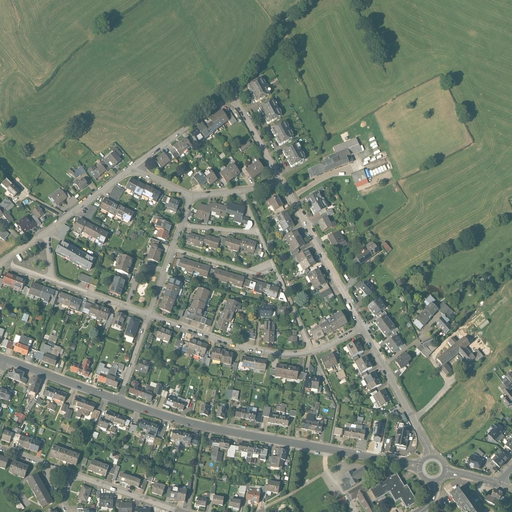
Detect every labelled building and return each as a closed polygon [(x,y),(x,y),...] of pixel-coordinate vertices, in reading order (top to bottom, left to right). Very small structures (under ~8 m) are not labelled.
[(270,95),(260,78),(247,86),(257,103),(270,95)] [(282,116),(271,99),(257,107),(268,125),(282,116)] [(221,111),(214,115),(222,126),(229,121),(221,111)] [(216,131),(222,126),(214,115),(208,120),(211,123),(216,131)] [(294,139),(284,122),(270,130),(281,147),(294,139)] [(211,123),(205,128),(210,136),(216,131),(211,123)] [(202,125),(196,129),(204,140),(210,136),(205,128),(202,125)] [(198,145),(204,140),(196,129),(190,134),(198,145)] [(184,138),(178,143),(186,153),(192,148),(184,138)] [(311,180),(353,162),(351,157),(362,152),(356,138),(333,148),(335,154),(328,157),(330,161),(307,171),(311,180)] [(252,145),(248,141),(238,148),(241,153),(252,145)] [(180,157),(186,153),(178,143),(172,147),(180,157)] [(305,161),(295,143),(282,150),(292,168),(305,161)] [(122,161),(115,153),(105,162),(112,170),(122,161)] [(170,163),(163,154),(154,161),(160,170),(170,163)] [(258,161),(252,166),(259,176),(266,171),(258,161)] [(233,164),(226,169),(233,180),(241,175),(233,164)] [(107,171),(102,166),(91,176),(96,181),(107,171)] [(252,181),(259,176),(252,166),(245,171),(252,181)] [(85,172),(82,167),(77,170),(80,176),(85,172)] [(226,185),(233,180),(226,169),(219,174),(226,185)] [(368,180),(364,170),(351,175),(355,185),(368,180)] [(217,182),(209,171),(203,176),(208,183),(211,187),(217,182)] [(200,189),(208,183),(203,176),(200,172),(192,178),(200,189)] [(90,185),(85,179),(76,186),(80,192),(90,185)] [(124,192),(131,196),(138,183),(131,179),(124,192)] [(131,196),(138,200),(145,187),(138,183),(131,196)] [(21,192),(13,185),(7,191),(14,198),(21,192)] [(124,190),(115,186),(109,197),(118,202),(124,190)] [(138,200),(146,204),(153,191),(145,187),(138,200)] [(69,199),(62,190),(51,198),(58,207),(69,199)] [(160,195),(153,191),(146,204),(153,208),(160,195)] [(306,201),(311,210),(324,202),(319,194),(306,201)] [(285,210),(277,196),(267,202),(276,215),(285,210)] [(14,206),(7,199),(0,205),(0,218),(2,216),(9,224),(13,220),(7,212),(14,206)] [(180,202),(170,199),(166,211),(176,214),(180,202)] [(99,210),(106,213),(111,203),(104,200),(99,210)] [(248,220),(242,218),(246,208),(229,202),(228,207),(225,215),(234,218),(233,223),(245,227),(248,220)] [(329,211),(324,202),(311,210),(316,219),(329,211)] [(119,207),(111,203),(106,213),(114,217),(119,207)] [(225,215),(228,207),(214,203),(212,208),(209,216),(223,221),(225,215)] [(209,216),(212,208),(199,204),(194,219),(206,223),(209,216)] [(97,209),(90,206),(84,218),(91,222),(97,209)] [(44,215),(39,207),(31,212),(35,218),(33,220),(37,225),(38,227),(41,225),(37,220),(44,215)] [(127,211),(119,207),(114,217),(121,221),(127,211)] [(134,215),(127,211),(121,221),(129,225),(134,215)] [(274,219),(279,226),(290,219),(286,212),(274,219)] [(33,220),(29,223),(25,218),(16,224),(22,232),(20,233),(23,238),(25,236),(24,234),(28,231),(29,231),(37,225),(33,220)] [(333,228),(327,218),(316,224),(322,234),(333,228)] [(71,232),(79,236),(85,223),(77,219),(71,232)] [(295,227),(290,219),(279,226),(283,234),(295,227)] [(153,230),(159,232),(168,236),(172,226),(157,220),(153,230)] [(93,227),(85,223),(79,236),(87,240),(93,227)] [(69,228),(63,225),(57,237),(63,240),(69,228)] [(101,231),(93,227),(87,240),(95,244),(101,231)] [(9,235),(2,229),(0,232),(0,238),(4,241),(9,235)] [(109,235),(101,231),(95,244),(103,248),(109,235)] [(285,238),(289,246),(301,239),(297,231),(285,238)] [(166,242),(168,236),(159,232),(156,239),(166,242)] [(345,243),(339,233),(327,239),(333,250),(345,243)] [(201,248),(202,244),(205,238),(190,234),(190,235),(187,235),(185,241),(188,242),(187,243),(191,244),(191,246),(201,248)] [(216,250),(218,244),(220,240),(205,236),(205,238),(202,244),(209,246),(209,248),(216,250)] [(239,249),(241,242),(227,237),(226,239),(224,246),(231,248),(230,250),(238,252),(239,249)] [(256,245),(256,243),(242,239),(241,242),(239,249),(245,250),(244,252),(258,256),(258,255),(260,256),(262,250),(258,249),(258,246),(256,245)] [(305,247),(301,239),(289,246),(293,254),(305,247)] [(381,254),(373,242),(366,247),(369,252),(356,260),(360,267),(381,254)] [(53,255),(71,263),(77,252),(59,243),(53,255)] [(384,243),(380,247),(388,254),(392,250),(384,243)] [(164,250),(151,245),(145,260),(158,265),(164,250)] [(295,258),(300,266),(313,259),(308,251),(295,258)] [(94,261),(77,252),(71,263),(88,272),(94,261)] [(133,260),(120,256),(114,271),(122,274),(121,276),(130,279),(131,276),(128,275),(133,260)] [(193,272),(196,273),(198,264),(181,259),(180,261),(178,260),(177,260),(174,259),(172,268),(175,269),(176,266),(179,267),(178,268),(182,269),(181,271),(192,274),(193,272)] [(317,267),(313,259),(300,266),(304,275),(317,267)] [(210,268),(198,264),(196,273),(199,274),(198,276),(207,279),(208,276),(210,277),(212,270),(210,269),(210,268)] [(227,284),(227,282),(230,274),(215,269),(215,271),(212,270),(210,277),(220,280),(219,282),(227,284)] [(311,284),(322,278),(318,271),(307,277),(311,284)] [(2,285),(12,289),(16,277),(6,273),(2,285)] [(92,279),(80,274),(78,280),(90,285),(92,279)] [(244,278),(230,274),(227,282),(234,284),(234,286),(241,289),(242,286),(245,287),(247,281),(244,280),(244,278)] [(112,285),(123,289),(125,282),(128,283),(130,279),(121,276),(120,280),(115,278),(112,285)] [(27,281),(16,277),(12,289),(23,293),(27,281)] [(322,289),(328,286),(326,283),(325,283),(322,278),(311,284),(315,290),(321,287),(322,289)] [(98,281),(92,279),(90,285),(96,288),(98,281)] [(261,295),(261,293),(264,284),(250,280),(249,281),(247,281),(245,287),(255,289),(254,292),(261,295)] [(169,281),(167,287),(177,291),(179,285),(169,281)] [(377,292),(368,282),(359,290),(368,301),(377,292)] [(41,301),(45,288),(33,284),(28,297),(41,301)] [(279,288),(264,284),(261,293),(268,295),(267,297),(276,299),(277,296),(279,297),(278,300),(286,302),(283,294),(280,293),(281,291),(279,290),(279,288)] [(123,289),(112,285),(109,293),(120,297),(123,289)] [(328,286),(322,289),(319,291),(323,299),(327,297),(328,300),(334,297),(328,286)] [(167,287),(165,293),(175,297),(177,291),(167,287)] [(45,288),(41,301),(53,306),(57,292),(45,288)] [(198,290),(196,296),(207,301),(210,294),(198,290)] [(165,293),(162,299),(173,303),(175,297),(165,293)] [(56,306),(68,309),(72,297),(60,294),(56,306)] [(196,296),(193,302),(205,307),(207,301),(196,296)] [(83,301),(72,297),(68,309),(79,313),(83,301)] [(162,299),(160,305),(171,309),(173,303),(162,299)] [(223,310),(234,314),(235,312),(238,314),(241,306),(227,300),(223,310)] [(368,310),(371,314),(383,305),(380,301),(368,310)] [(193,302),(191,309),(203,313),(205,307),(193,302)] [(97,320),(101,308),(92,305),(88,317),(97,320)] [(169,315),(171,309),(160,305),(158,311),(169,315)] [(383,305),(371,314),(375,319),(387,310),(383,305)] [(440,312),(431,305),(413,324),(421,332),(440,312)] [(272,308),(260,307),(259,318),(272,318),(272,308)] [(101,308),(97,320),(106,324),(111,311),(101,308)] [(201,319),(203,313),(191,309),(189,315),(201,319)] [(234,314),(223,310),(219,320),(230,324),(234,314)] [(130,316),(119,312),(112,328),(123,333),(130,316)] [(348,326),(341,315),(334,319),(340,330),(348,326)] [(374,325),(378,330),(388,322),(384,317),(374,325)] [(455,329),(444,317),(436,324),(447,336),(455,329)] [(141,322),(132,319),(124,341),(134,344),(141,322)] [(333,334),(340,330),(334,319),(326,323),(333,334)] [(230,324),(219,320),(215,330),(226,334),(230,324)] [(481,330),(489,323),(487,320),(479,327),(481,330)] [(378,330),(382,335),(392,327),(388,322),(378,330)] [(325,339),(333,334),(326,323),(318,328),(325,339)] [(264,324),(264,334),(274,334),(274,324),(264,324)] [(396,332),(392,327),(382,335),(386,340),(396,332)] [(315,345),(325,339),(318,328),(308,334),(315,345)] [(156,339),(162,342),(166,331),(159,329),(156,339)] [(172,333),(166,331),(162,342),(169,344),(172,333)] [(297,332),(289,331),(289,344),(297,344),(297,332)] [(273,345),(274,334),(264,334),(263,344),(273,345)] [(26,339),(17,335),(14,343),(13,344),(17,345),(14,352),(20,354),(26,339)] [(465,362),(478,351),(472,344),(470,345),(465,339),(462,341),(458,335),(448,342),(453,348),(435,363),(447,377),(453,372),(447,365),(460,355),(465,362)] [(37,352),(35,359),(49,364),(55,347),(58,338),(51,336),(48,344),(50,345),(51,348),(43,345),(40,353),(37,352)] [(386,345),(390,350),(401,342),(398,337),(386,345)] [(33,341),(26,339),(20,354),(27,357),(33,341)] [(185,354),(194,357),(199,343),(190,340),(188,348),(183,346),(181,351),(186,353),(185,354)] [(176,341),(172,352),(179,354),(183,343),(176,341)] [(345,348),(349,355),(361,348),(357,341),(345,348)] [(405,347),(401,342),(390,350),(394,356),(405,347)] [(208,346),(199,343),(194,357),(203,360),(205,355),(208,346)] [(429,349),(422,344),(417,350),(429,361),(441,348),(434,343),(429,349)] [(55,347),(49,364),(55,366),(59,355),(62,356),(64,350),(60,349),(61,349),(55,347)] [(365,355),(361,348),(349,355),(353,362),(365,355)] [(223,351),(213,349),(210,363),(220,365),(223,351)] [(233,353),(223,351),(220,365),(230,367),(233,353)] [(478,351),(465,362),(459,366),(464,372),(475,363),(477,365),(484,359),(478,351)] [(338,366),(333,354),(320,360),(325,372),(338,366)] [(413,363),(407,355),(395,363),(401,371),(413,363)] [(354,364),(358,371),(371,364),(367,357),(354,364)] [(242,370),(253,372),(255,360),(243,358),(242,370)] [(267,362),(255,360),(253,372),(265,374),(267,362)] [(90,363),(85,361),(83,368),(81,367),(78,375),(91,380),(93,373),(87,371),(90,363)] [(150,364),(140,361),(137,370),(147,373),(150,364)] [(78,375),(81,367),(73,364),(70,373),(78,375)] [(105,384),(110,371),(104,369),(105,366),(99,364),(96,375),(100,376),(98,382),(105,384)] [(275,378),(285,379),(287,366),(277,364),(276,370),(270,369),(269,376),(275,377),(275,378)] [(375,372),(371,364),(358,371),(362,379),(375,372)] [(115,379),(116,377),(115,375),(117,370),(122,372),(124,366),(119,365),(118,367),(112,365),(110,371),(105,384),(116,388),(119,380),(115,379)] [(298,368),(287,366),(285,379),(296,381),(296,380),(302,381),(302,380),(303,373),(297,372),(298,368)] [(15,380),(19,369),(13,367),(11,371),(8,370),(6,376),(15,380)] [(26,384),(28,378),(22,376),(24,371),(19,369),(15,380),(26,384)] [(337,373),(340,380),(346,377),(343,370),(337,373)] [(305,388),(311,390),(313,378),(307,377),(307,374),(303,373),(302,380),(306,380),(305,388)] [(363,380),(367,388),(380,380),(376,373),(363,380)] [(41,378),(33,375),(28,390),(37,393),(41,378)] [(501,382),(503,385),(508,391),(511,388),(511,384),(506,377),(501,382)] [(320,379),(313,378),(311,390),(318,391),(320,379)] [(384,388),(380,380),(367,388),(371,395),(384,388)] [(134,382),(132,383),(128,394),(141,398),(144,391),(137,388),(139,385),(137,383),(134,382)] [(146,385),(144,391),(141,398),(150,402),(153,394),(160,396),(162,391),(164,386),(157,384),(155,388),(146,385)] [(13,390),(0,385),(0,398),(8,401),(13,390)] [(503,385),(499,388),(506,397),(500,402),(507,410),(511,406),(511,405),(511,404),(511,403),(511,395),(508,391),(503,385)] [(57,390),(47,386),(43,395),(53,399),(57,390)] [(67,393),(57,390),(53,399),(64,402),(67,393)] [(226,391),(225,400),(238,402),(239,393),(226,391)] [(370,399),(374,404),(388,397),(384,391),(370,399)] [(86,399),(75,395),(72,406),(82,409),(86,399)] [(176,400),(167,397),(166,401),(164,400),(162,406),(169,408),(170,406),(173,408),(176,400)] [(391,402),(388,397),(374,404),(377,410),(391,402)] [(28,408),(32,409),(35,403),(40,405),(43,400),(38,398),(37,400),(33,398),(28,408)] [(96,402),(86,399),(82,409),(81,414),(88,416),(89,411),(93,413),(96,402)] [(185,403),(176,400),(173,408),(183,411),(185,403)] [(55,411),(57,405),(48,402),(47,408),(55,411)] [(207,419),(209,407),(201,405),(199,417),(207,419)] [(359,407),(356,424),(362,425),(365,408),(359,407)] [(224,421),(226,410),(217,408),(215,420),(224,421)] [(64,418),(69,420),(73,411),(67,409),(64,418)] [(116,413),(106,410),(104,418),(101,417),(98,425),(107,429),(109,420),(113,422),(116,413)] [(246,412),(236,411),(235,419),(245,421),(246,412)] [(306,420),(303,419),(301,430),(310,431),(312,423),(313,417),(314,413),(308,411),(307,415),(306,415),(306,420)] [(390,413),(393,419),(398,416),(395,411),(390,413)] [(256,413),(246,412),(245,421),(254,422),(256,413)] [(126,417),(116,413),(113,422),(123,425),(126,417)] [(279,417),(269,415),(269,418),(268,425),(278,427),(279,417)] [(289,419),(279,417),(278,427),(287,428),(289,419)] [(146,429),(149,420),(140,418),(137,426),(146,429)] [(160,424),(149,420),(146,429),(143,441),(153,444),(160,424)] [(318,424),(312,423),(310,431),(321,433),(322,426),(325,427),(326,424),(323,423),(323,422),(319,421),(318,424)] [(354,438),(356,424),(346,423),(344,436),(354,438)] [(383,425),(376,423),(376,428),(374,427),(372,437),(374,437),(373,442),(379,443),(383,425)] [(364,440),(366,426),(356,424),(354,438),(364,440)] [(135,433),(137,427),(131,425),(129,431),(135,433)] [(496,426),(493,430),(494,431),(488,436),(494,442),(505,431),(501,427),(499,429),(496,426)] [(13,431),(4,428),(0,439),(0,440),(9,443),(13,431)] [(335,428),(333,435),(341,436),(342,429),(335,428)] [(183,431),(173,429),(171,439),(180,441),(183,431)] [(406,432),(396,430),(394,441),(393,447),(394,447),(405,449),(408,432),(406,432)] [(193,434),(183,431),(180,441),(190,444),(191,440),(193,440),(192,444),(197,445),(200,435),(193,434)] [(26,449),(31,436),(20,432),(15,445),(26,449)] [(31,436),(26,449),(37,453),(42,440),(31,436)] [(220,438),(211,437),(209,446),(214,447),(213,452),(211,452),(211,455),(217,456),(219,448),(220,438)] [(230,440),(220,438),(219,448),(228,449),(230,440)] [(393,447),(394,441),(387,440),(384,453),(393,454),(394,447),(393,447)] [(253,444),(240,442),(238,450),(241,451),(240,458),(246,459),(246,462),(250,462),(252,453),(253,444)] [(62,460),(66,447),(52,443),(48,456),(62,460)] [(266,446),(253,444),(252,453),(250,462),(255,463),(257,454),(264,456),(266,446)] [(66,447),(62,460),(76,464),(80,451),(66,447)] [(279,448),(277,457),(281,457),(280,459),(285,460),(286,460),(288,449),(279,448)] [(509,462),(501,454),(491,464),(499,472),(509,462)] [(282,471),(285,460),(280,459),(281,457),(277,457),(270,455),(268,468),(282,471)] [(471,457),(470,457),(468,466),(480,469),(482,461),(479,460),(471,457)] [(28,464),(12,458),(7,471),(24,477),(28,464)] [(97,472),(100,462),(90,459),(87,469),(97,472)] [(100,462),(97,472),(106,475),(110,465),(100,462)] [(351,472),(345,475),(346,479),(342,481),(344,484),(340,486),(344,492),(358,483),(357,481),(367,475),(367,474),(365,470),(363,468),(353,474),(351,472)] [(128,484),(132,474),(121,470),(117,480),(128,484)] [(406,509),(417,503),(407,485),(404,487),(397,474),(391,477),(387,470),(376,476),(380,483),(368,491),(365,492),(372,503),(389,493),(395,503),(400,500),(406,509)] [(132,474),(128,484),(139,488),(143,478),(132,474)] [(26,481),(33,493),(44,487),(37,475),(26,481)] [(280,481),(269,479),(267,491),(278,493),(280,481)] [(166,486),(155,481),(151,492),(162,496),(166,486)] [(376,511),(372,503),(365,492),(368,491),(363,482),(343,494),(349,503),(356,499),(364,511),(376,511)] [(87,504),(93,488),(82,484),(76,500),(87,504)] [(178,500),(180,487),(172,486),(170,498),(178,500)] [(463,486),(459,489),(464,496),(468,493),(463,486)] [(53,502),(44,487),(33,493),(42,509),(53,502)] [(180,487),(178,500),(186,501),(188,489),(180,487)] [(253,504),(255,489),(249,488),(247,503),(253,504)] [(255,489),(253,504),(258,505),(261,490),(255,489)] [(464,496),(459,489),(450,495),(458,505),(466,499),(464,496)] [(500,501),(503,494),(495,490),(492,497),(497,500),(500,501)] [(225,495),(214,493),(212,504),(223,506),(225,495)] [(113,510),(113,494),(99,494),(99,510),(113,510)] [(495,505),(497,500),(492,497),(487,495),(485,500),(495,505)] [(20,511),(25,509),(16,496),(11,499),(19,511),(20,511)] [(207,498),(197,496),(196,506),(206,507),(207,498)] [(242,499),(230,497),(229,507),(240,509),(242,499)] [(469,511),(473,509),(466,499),(458,505),(462,511),(469,511)] [(131,511),(131,502),(120,502),(120,500),(116,500),(116,508),(118,508),(118,511),(131,511)]
